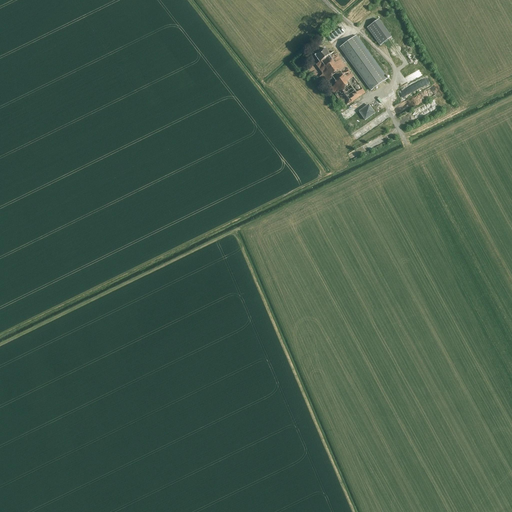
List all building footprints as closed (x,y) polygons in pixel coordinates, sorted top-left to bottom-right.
[(375,23),(367,28),(380,46),(387,40),(375,23)] [(370,91),(388,78),(357,35),(339,47),(370,91)] [(344,107),(365,93),(364,92),(367,90),(364,86),(361,88),(337,54),(336,55),(334,52),(330,55),(325,48),(315,56),(320,62),(316,65),(323,74),(320,77),(324,82),(325,81),(344,107)] [(427,78),(402,88),(405,96),(412,93),(412,92),(417,90),(416,89),(425,85),(427,89),(431,88),(427,78)] [(359,110),(365,120),(376,113),(370,104),(359,110)]
